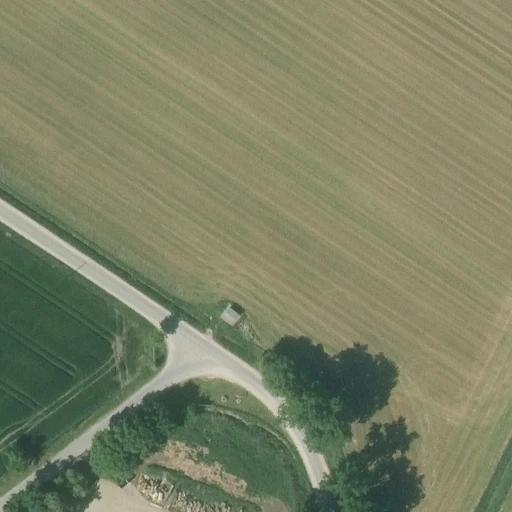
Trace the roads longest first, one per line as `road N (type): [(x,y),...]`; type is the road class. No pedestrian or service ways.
road 1 (unclassified): [(0,509),(135,406),(199,345)]
road 2 (unclassified): [(0,212),(199,345)]
road 3 (unclassified): [(199,345),(292,421),(328,511)]
